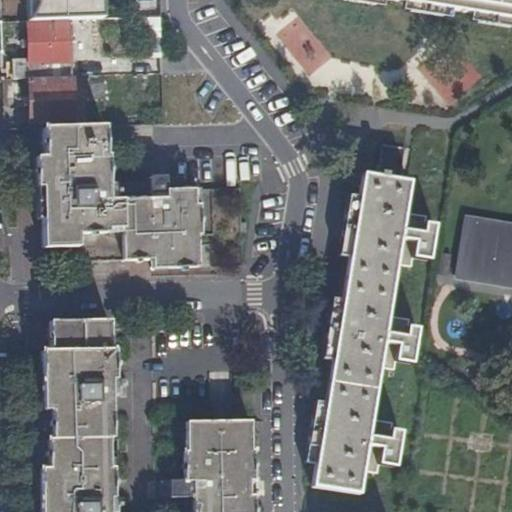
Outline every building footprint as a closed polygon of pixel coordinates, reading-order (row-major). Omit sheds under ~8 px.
[(121,0),(121,12),(154,11),(153,0),(121,0)] [(511,0),(443,0),(511,11),(511,0)] [(10,61),(11,80),(70,79),(68,25),(26,27),(27,60),(10,61)] [(71,82),(28,82),(30,126),(72,125),(71,82)] [(103,149),(103,128),(43,129),(43,160),(33,160),(34,220),(39,220),(40,251),(74,250),(75,264),(88,263),(106,263),(150,262),(150,254),(166,253),(166,270),(241,268),(240,233),(244,233),(244,224),(239,224),(239,191),(163,192),(163,185),(123,185),(105,186),(105,157),(107,157),(107,149),(103,149)] [(376,179),(399,183),(405,149),(382,146),(376,179)] [(409,184),(399,183),(376,179),(362,177),(312,490),(357,497),(409,184)] [(511,226),(465,219),(455,278),(511,286),(511,226)] [(150,270),(166,270),(166,253),(150,254),(150,262),(150,270)] [(106,263),(88,263),(89,275),(107,275),(106,263)] [(166,320),(151,320),(151,331),(167,331),(166,320)] [(125,511),(125,510),(125,498),(112,498),(112,471),(108,471),(107,441),(111,441),(110,399),(126,399),(126,381),(113,381),(113,352),(108,352),(108,321),(46,322),(47,352),(39,353),(40,382),(58,382),(57,397),(49,397),(49,411),(40,411),(30,411),(31,500),(38,500),(55,500),(55,511),(125,511)] [(58,382),(40,382),(40,398),(49,397),(57,397),(58,382)] [(49,397),(40,398),(40,411),(49,411),(49,397)] [(186,499),(187,508),(186,511),(263,511),(262,422),(184,424),(183,483),(176,483),(176,499),(186,499)] [(55,511),(55,500),(38,500),(38,511),(55,511)]
